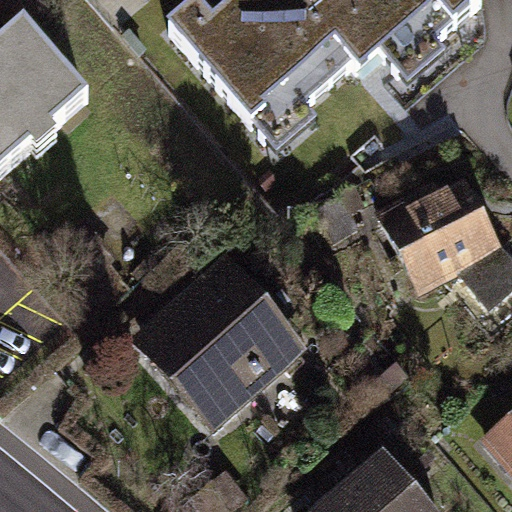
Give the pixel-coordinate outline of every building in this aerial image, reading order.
[(436,51),(481,13),(469,0),(294,0),(292,2),(290,0),(206,0),(160,40),(246,140),(250,137),(274,165),(316,130),(303,115),(347,77),(355,86),(379,66),(405,97),(446,62),(436,51)] [(0,186),(92,108),(29,35),(0,59),(0,186)] [(434,187),(375,221),(418,306),(459,284),(488,318),(511,298),(511,271),(500,256),(463,188),(441,200),(434,187)] [(213,441),(311,359),(227,261),(130,344),(213,441)] [(511,419),(479,447),(511,485),(511,419)] [(427,511),(382,459),(320,511),(427,511)]
